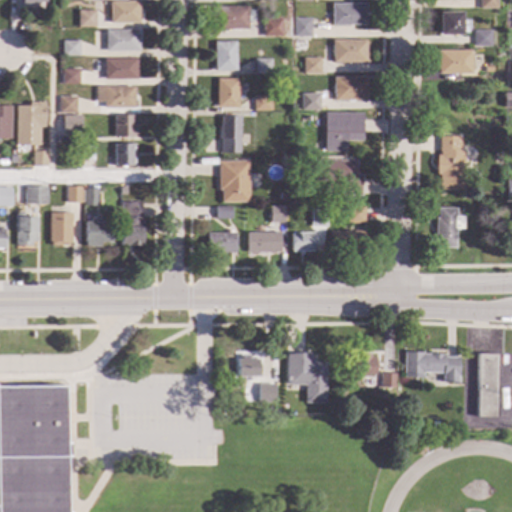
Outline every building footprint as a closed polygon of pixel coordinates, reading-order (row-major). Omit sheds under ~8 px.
[(494,0),(494,8),(477,8),(477,0),(494,0)] [(137,22),(108,22),(108,2),(137,2),(137,22)] [(363,24),(330,25),(329,4),(363,3),(363,24)] [(245,29),(212,29),(212,7),(245,6),(245,29)] [(95,26),(79,26),(79,10),(95,11),(95,26)] [(459,34),(436,34),(436,12),(459,12),(459,34)] [(308,36),(291,36),(292,18),(308,18),(308,36)] [(278,36),(259,35),(259,19),(279,19),(278,36)] [(136,50),(103,50),(103,30),(136,31),(136,50)] [(488,46),(471,46),(471,31),(488,31),(488,46)] [(363,62),(330,63),(330,40),(363,40),(363,62)] [(78,55),(61,55),(61,41),(78,41),(78,55)] [(233,70),(212,71),(212,41),(233,41),(233,70)] [(468,74),(435,74),(435,50),(468,50),(468,74)] [(317,73),(301,73),(301,57),(317,58),(317,73)] [(268,74),(251,73),(252,58),(268,59),(268,74)] [(135,79),(102,79),(102,59),(135,59),(135,79)] [(77,84),(60,84),(60,69),(77,70),(77,84)] [(364,100),(331,100),(331,77),(364,77),(364,100)] [(236,107),(213,107),(213,79),(235,79),(236,107)] [(131,87),(131,95),(133,95),(133,100),(132,100),(132,108),(102,107),(102,102),(93,102),(94,87),(131,87)] [(316,110),(299,110),(299,93),(317,93),(316,110)] [(511,107),(501,107),(502,93),(511,93),(511,107)] [(268,111),(250,110),(250,96),(268,96),(268,111)] [(74,113),(57,112),(57,97),(74,97),(74,113)] [(43,127),(38,127),(38,145),(19,145),(19,151),(13,150),(14,105),(27,105),(27,102),(43,102),(43,127)] [(0,105),(9,105),(9,139),(0,139),(0,105)] [(359,141),(343,141),(343,152),(322,152),(322,112),(359,111),(359,141)] [(79,116),(61,115),(61,132),(79,132),(79,116)] [(131,123),(135,124),(134,134),(131,134),(131,137),(113,136),(113,135),(103,135),(104,120),(106,120),(106,116),(131,116),(131,123)] [(236,153),(218,153),(217,126),(217,116),(236,116),(236,153)] [(457,151),(460,151),(460,190),(436,190),(436,175),(434,175),(434,155),(436,155),(436,137),(457,137),(457,151)] [(85,146),(93,147),(93,160),(75,160),(75,144),(85,144),(85,146)] [(131,152),(134,152),(134,157),(132,157),(131,165),(112,165),(112,144),(131,145),(131,152)] [(45,166),(31,166),(31,151),(45,152),(45,166)] [(353,174),(359,174),(359,195),(326,196),(326,181),(315,181),(315,159),(353,159),(353,174)] [(245,202),(219,202),(218,190),(216,190),(216,161),(245,161),(245,202)] [(45,204),(23,204),(23,186),(46,187),(45,204)] [(79,203),(64,202),(64,187),(79,187),(79,203)] [(9,206),(0,206),(0,188),(9,188),(9,206)] [(95,206),(83,206),(83,188),(95,188),(95,206)] [(139,216),(140,216),(140,245),(119,245),(119,225),(125,225),(125,219),(118,219),(119,202),(139,202),(139,216)] [(228,219),(213,219),(213,207),(228,206),(228,219)] [(281,222),(267,222),(266,207),(281,207),(281,222)] [(361,223),(345,223),(344,213),(339,213),(339,209),(344,208),(344,207),(361,207),(361,223)] [(453,248),(433,248),(433,218),(435,218),(435,208),(453,208),(453,248)] [(33,217),(34,217),(34,241),(30,241),(30,245),(13,245),(14,214),(17,212),(20,212),(22,214),(22,210),(34,210),(33,217)] [(323,226),(308,226),(308,210),(323,210),(323,226)] [(69,242),(67,242),(66,245),(48,245),(48,241),(47,241),(47,213),(69,213),(69,242)] [(93,222),(109,222),(109,243),(98,243),(98,247),(83,247),(84,222),(88,222),(88,217),(93,217),(93,222)] [(361,250),(327,251),(327,232),(361,231),(361,250)] [(232,253),(205,253),(204,233),(232,232),(232,253)] [(310,251),(289,252),(289,232),(310,232),(310,251)] [(277,252),(244,252),(243,233),(277,233),(277,252)] [(423,355),(444,354),(444,358),(458,357),(458,383),(441,383),(441,373),(419,374),(419,379),(402,379),(402,352),(423,352),(423,355)] [(311,363),(324,363),(324,403),(303,404),(303,384),(285,384),(284,354),(311,354),(311,363)] [(367,357),(372,356),(372,375),(349,375),(349,354),(367,354),(367,357)] [(494,417),(474,416),(475,354),(495,354),(494,417)] [(247,359),(250,357),(253,357),(255,359),(256,359),(257,376),(247,377),(247,379),(242,379),(242,376),(235,376),(235,359),(240,359),(240,355),(247,355),(247,359)] [(393,387),(379,387),(379,373),(392,373),(393,387)] [(63,511),(0,511),(0,385),(62,385),(63,511)] [(271,408),(256,409),(256,394),(271,394),(271,408)]
